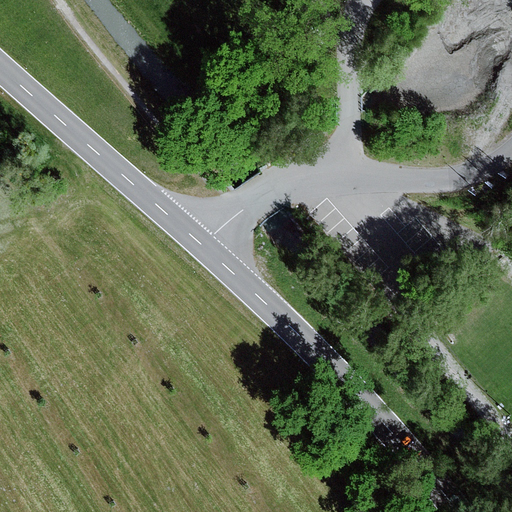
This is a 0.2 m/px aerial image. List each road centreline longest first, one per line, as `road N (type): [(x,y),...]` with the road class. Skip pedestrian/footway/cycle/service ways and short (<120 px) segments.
road 1 (secondary): [(458,511),(361,399),(202,246)]
road 2 (track): [(511,437),(377,260),(343,166)]
road 3 (track): [(241,209),(205,179),(59,0)]
road 4 (secondary): [(202,246),(0,66)]
road 5 (residential): [(511,151),(443,178),(380,177),(343,166)]
road 6 (residential): [(343,166),(276,183),(202,246)]
